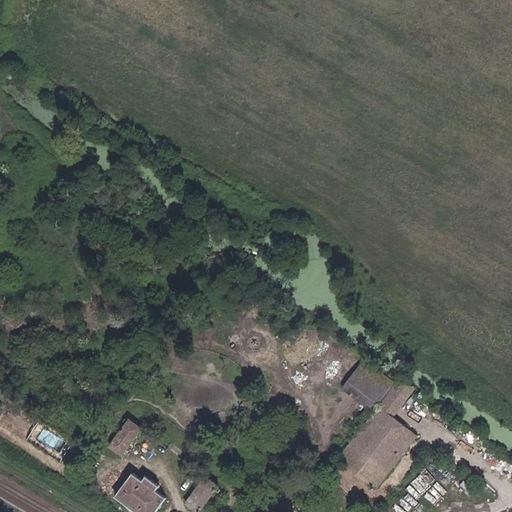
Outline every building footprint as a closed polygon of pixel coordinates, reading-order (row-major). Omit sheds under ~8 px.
[(384,406),(369,396),(382,377),(364,364),(343,393),(376,417),(384,406)] [(384,406),(397,388),(382,377),(369,396),(384,406)] [(340,466),(379,495),(405,459),(418,443),(391,422),(414,390),(402,381),(397,388),(384,406),(376,417),(340,466)] [(116,450),(128,459),(148,433),(136,424),(116,450)] [(440,465),(444,462),(435,455),(432,458),(440,465)] [(123,498),(140,473),(134,470),(118,495),(123,498)] [(132,511),(165,511),(172,505),(160,497),(148,487),(139,481),(121,504),(132,511)] [(192,509),(196,511),(209,511),(225,491),(212,482),(192,509)] [(160,497),(163,492),(151,484),(148,487),(160,497)]
